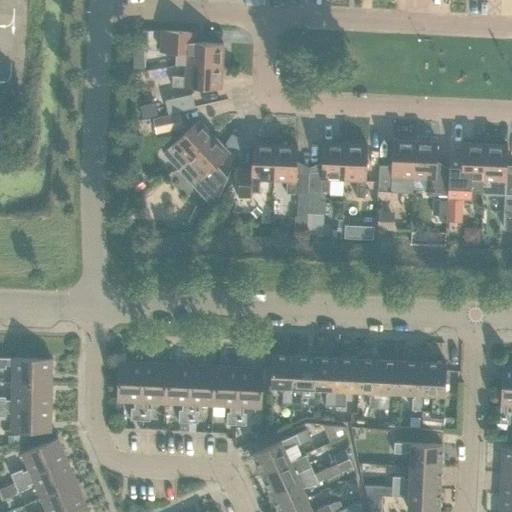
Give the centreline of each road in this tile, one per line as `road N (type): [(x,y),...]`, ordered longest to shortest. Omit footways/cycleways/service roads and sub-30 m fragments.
road 1 (unclassified): [(476,317),(95,305)]
road 2 (residential): [(248,511),(234,478),(218,471),(117,463),(105,455),(95,432),(95,305)]
road 3 (residential): [(511,115),(294,103),(274,95),(266,78),(267,18)]
road 4 (unclassified): [(95,305),(99,8)]
road 5 (residential): [(511,28),(267,18)]
road 6 (residential): [(476,317),(464,511)]
road 7 (residential): [(267,18),(99,8)]
